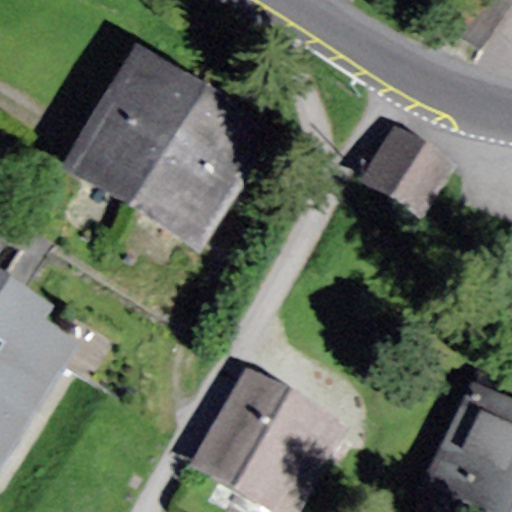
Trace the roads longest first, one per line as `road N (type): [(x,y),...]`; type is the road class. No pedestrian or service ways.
road 1 (residential): [(145,511),(395,67)]
road 2 (secondary): [(511,116),(395,67)]
road 3 (secondary): [(395,67),(293,0)]
